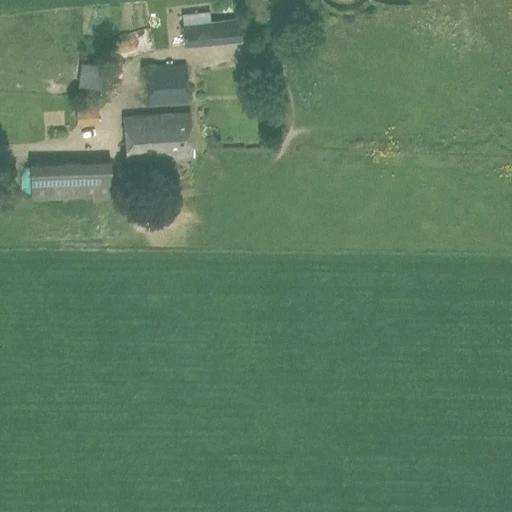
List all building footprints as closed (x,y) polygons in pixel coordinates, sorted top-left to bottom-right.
[(226,20),(182,24),(183,45),(227,41),(226,20)] [(272,64),(297,59),(292,40),(267,45),(272,64)] [(148,99),(148,104),(188,102),(186,63),(146,65),(148,99)] [(126,160),(193,155),(190,112),(123,116),(126,160)] [(110,161),(30,163),(31,198),(112,195),(110,161)]
